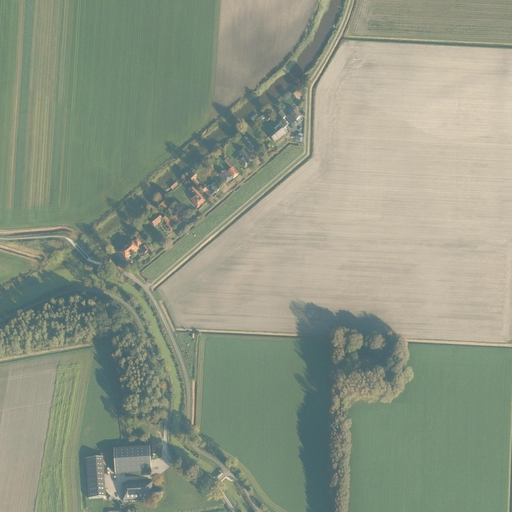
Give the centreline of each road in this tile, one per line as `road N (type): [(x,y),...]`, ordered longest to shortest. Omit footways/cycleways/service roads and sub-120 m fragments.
road 1 (unclassified): [(215,485),(169,456),(165,383),(137,317),(121,300),(74,290),(0,320)]
road 2 (unclassified): [(228,471),(192,444),(180,358),(157,305),(127,274)]
road 3 (residential): [(127,274),(300,125)]
